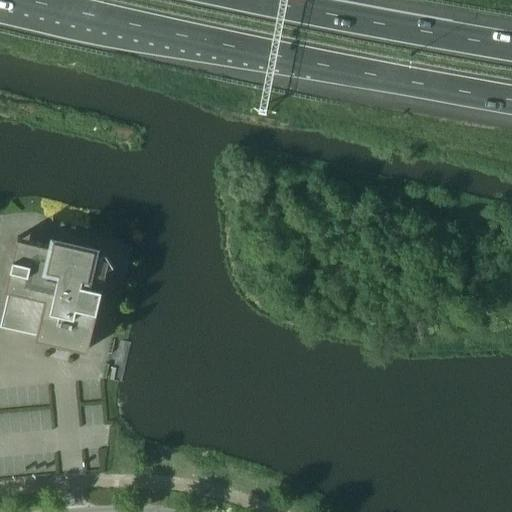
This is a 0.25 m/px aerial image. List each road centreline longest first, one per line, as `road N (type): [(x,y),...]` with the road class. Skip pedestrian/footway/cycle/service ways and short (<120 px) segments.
road 1 (motorway): [(29,0),(511,100)]
road 2 (motorway): [(511,46),(253,0)]
